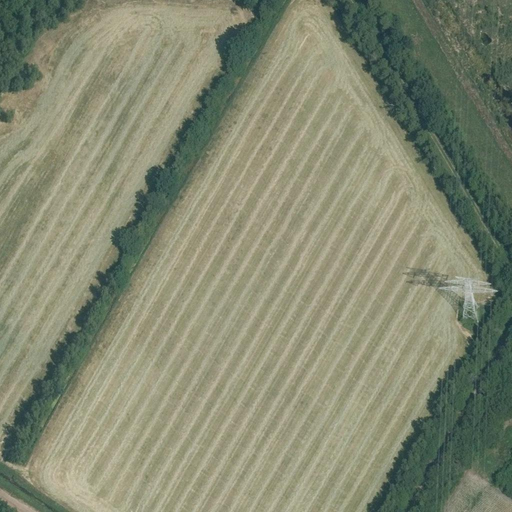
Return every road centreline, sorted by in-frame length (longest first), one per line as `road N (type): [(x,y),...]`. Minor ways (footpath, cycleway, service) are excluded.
road 1 (track): [(511,261),(355,0)]
road 2 (track): [(398,511),(511,317)]
